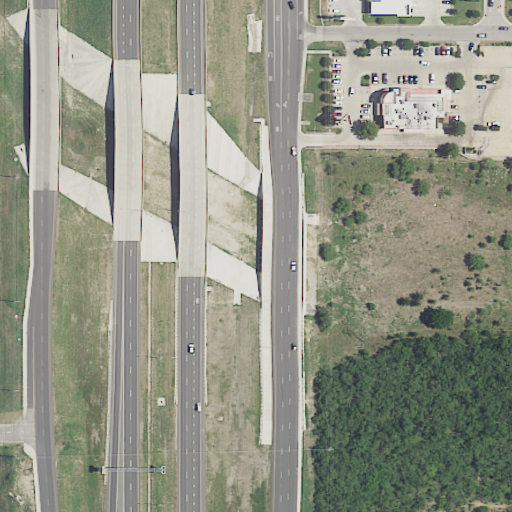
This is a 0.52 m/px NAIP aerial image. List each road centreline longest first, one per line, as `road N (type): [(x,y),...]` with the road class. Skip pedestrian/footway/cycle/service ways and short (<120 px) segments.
road 1 (secondary): [(43,190),(49,511)]
road 2 (motorway): [(190,511),(189,268)]
road 3 (secondary): [(283,511),(286,295)]
road 4 (secondary): [(286,203),(286,0)]
road 5 (motorway): [(124,55),(125,247)]
road 6 (secondary): [(42,8),(43,190)]
road 7 (motorway): [(126,335),(104,511)]
road 8 (motorway): [(126,335),(127,511)]
road 9 (motorway): [(189,268),(188,107)]
